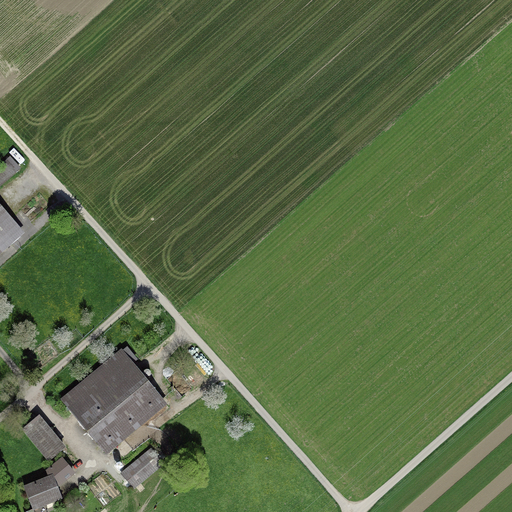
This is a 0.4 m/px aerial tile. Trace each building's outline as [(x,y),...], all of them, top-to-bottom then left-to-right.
[(0,245),(19,228),(0,206),(0,187),(16,173),(7,161),(0,166),(0,245)] [(120,435),(163,400),(122,351),(62,400),(106,454),(123,440),(120,435)] [(64,448),(39,418),(24,430),(49,460),(64,448)] [(134,488),(163,464),(151,449),(128,468),(130,471),(124,476),(134,488)] [(47,470),(49,477),(24,487),(33,509),(25,511),(43,511),(41,506),(44,505),(42,502),(59,496),(56,489),(58,488),(56,484),(72,470),(62,458),(47,470)]
